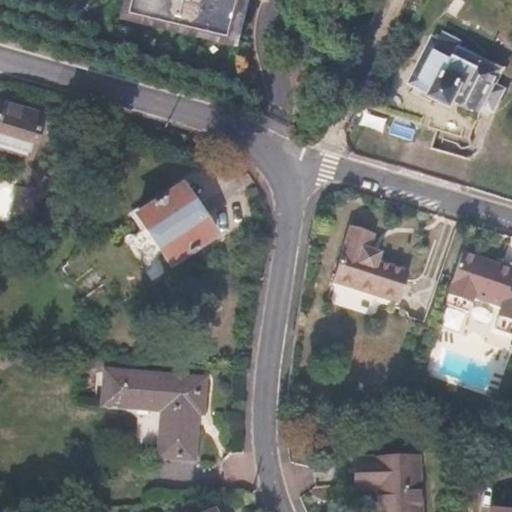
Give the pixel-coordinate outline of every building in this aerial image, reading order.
[(241,0),(134,0),(132,10),(234,34),(241,0)] [(452,100),(454,95),(478,107),(481,101),(493,107),(501,87),(491,82),(498,67),(457,47),(461,41),(441,31),(435,41),(433,39),(420,62),(442,73),(434,91),(452,100)] [(31,157),(44,114),(0,101),(0,140),(11,145),(9,150),(31,157)] [(362,113),(359,126),(382,130),(385,117),(362,113)] [(446,180),(463,185),(469,165),(403,145),(397,165),(405,167),(446,180)] [(163,256),(159,260),(167,271),(171,268),(172,270),(214,239),(178,189),(136,220),(145,232),(163,256)] [(401,267),(368,255),(373,240),(361,236),(363,227),(342,221),(324,275),(390,298),(401,267)] [(146,269),(159,260),(163,256),(145,232),(127,245),(146,269)] [(511,337),(511,273),(511,274),(511,272),(511,271),(459,253),(447,289),(441,306),(465,314),(471,297),(499,307),(491,330),(511,337)] [(84,294),(93,315),(119,303),(109,282),(84,294)] [(202,380),(104,371),(101,406),(158,411),(166,411),(162,457),(191,460),(194,414),(199,414),(202,380)] [(166,411),(158,411),(154,456),(162,457),(166,411)] [(374,488),(375,511),(421,511),(416,453),(350,459),(354,490),(374,488)]
